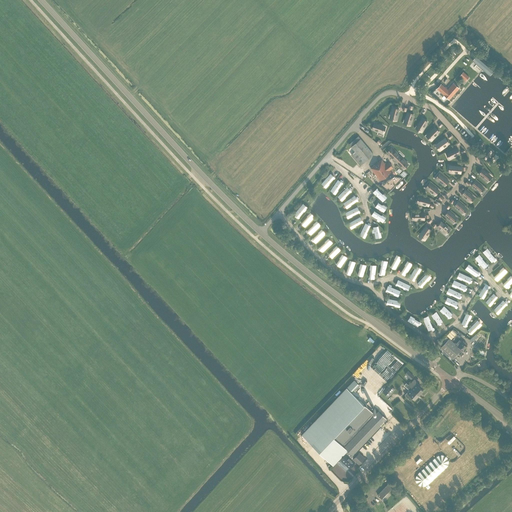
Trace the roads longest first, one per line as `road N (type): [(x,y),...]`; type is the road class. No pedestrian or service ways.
road 1 (secondary): [(260,232),(40,0)]
road 2 (unclassified): [(260,232),(382,95),(431,87),(464,51),(470,54)]
road 3 (secondary): [(453,381),(260,232)]
road 4 (unclassified): [(328,511),(453,381)]
